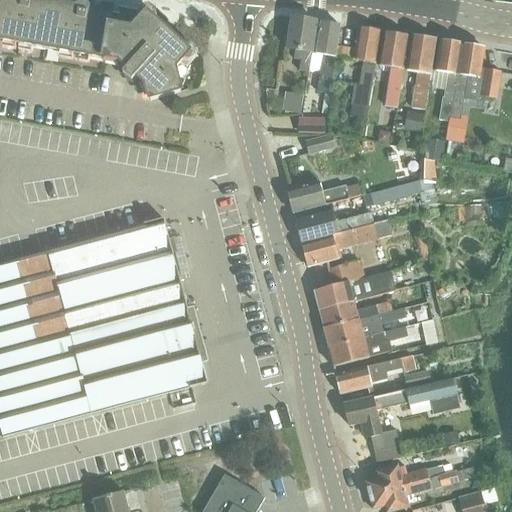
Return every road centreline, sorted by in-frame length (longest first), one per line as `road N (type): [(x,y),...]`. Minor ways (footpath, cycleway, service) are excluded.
road 1 (tertiary): [(339,511),(238,79),(250,0)]
road 2 (tertiary): [(378,0),(511,25)]
